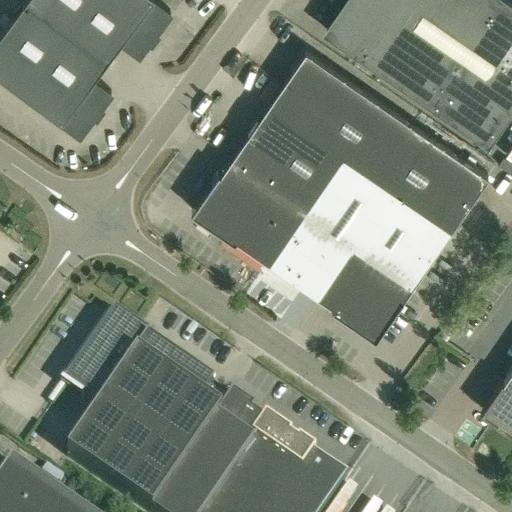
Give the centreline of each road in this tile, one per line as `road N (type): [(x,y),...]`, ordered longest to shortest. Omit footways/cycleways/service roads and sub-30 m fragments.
road 1 (unclassified): [(92,221),(511,509)]
road 2 (unclassified): [(92,221),(256,0)]
road 3 (unclassified): [(0,346),(92,221)]
